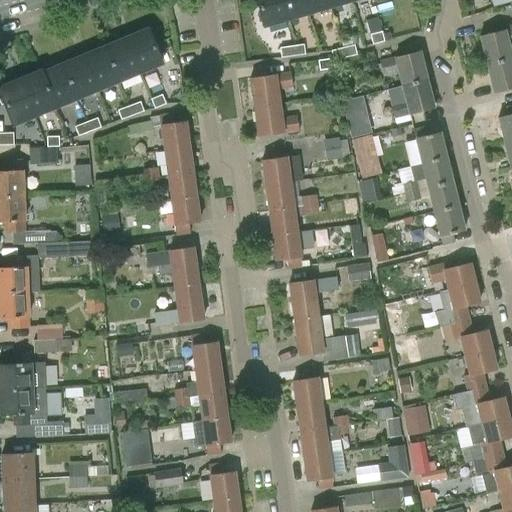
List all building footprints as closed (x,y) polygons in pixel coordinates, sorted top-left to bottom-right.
[(276,0),(254,0),(263,27),(282,21),(276,0)] [(276,0),(282,21),(304,15),(300,0),(276,0)] [(325,0),(300,0),(304,15),(328,8),(325,0)] [(511,27),(479,36),(486,65),(511,58),(507,45),(511,43),(511,27)] [(161,64),(153,44),(155,43),(151,31),(148,32),(147,29),(126,38),(140,73),(161,64)] [(369,35),(372,45),(384,42),(381,32),(369,35)] [(140,73),(126,38),(104,47),(119,82),(140,73)] [(304,54),(303,45),(289,46),(292,56),(304,54)] [(356,55),(354,45),(339,49),(342,58),(356,55)] [(279,48),(280,58),(292,56),(289,46),(279,48)] [(119,82),(104,47),(83,55),(97,90),(119,82)] [(330,51),(333,61),(342,58),(339,49),(330,51)] [(401,87),(426,80),(419,52),(379,62),(383,77),(397,73),(401,87)] [(97,90),(83,55),(62,64),(76,99),(97,90)] [(332,69),(330,58),(317,60),(319,71),(332,69)] [(511,63),(511,58),(486,65),(493,93),(511,88),(511,63)] [(76,99),(62,64),(41,72),(55,108),(76,99)] [(55,108),(41,72),(41,71),(19,80),(34,116),(55,108)] [(253,108),(278,104),(289,103),(287,89),(292,88),(289,73),(249,78),(253,108)] [(34,116),(19,80),(0,87),(0,94),(12,125),(34,116)] [(426,80),(401,87),(386,90),(393,119),(433,109),(426,80)] [(166,104),(161,94),(150,99),(154,109),(166,104)] [(143,112),(140,102),(128,106),(132,116),(143,112)] [(278,104),(253,108),(257,137),(298,131),(295,116),(280,118),(278,104)] [(503,143),(511,140),(511,105),(504,107),(506,116),(497,118),(503,143)] [(121,120),(132,116),(128,106),(117,110),(121,120)] [(164,152),(188,148),(184,123),(174,124),(172,113),(159,115),(159,116),(148,117),(149,121),(126,126),(128,136),(152,131),(151,128),(160,126),(164,152)] [(352,136),(368,132),(363,114),(347,118),(352,136)] [(101,128),(97,118),(85,122),(89,132),(101,128)] [(89,132),(85,122),(74,126),(78,136),(89,132)] [(421,164),(445,158),(439,133),(428,135),(425,126),(412,130),(421,164)] [(0,145),(13,145),(13,133),(0,133),(0,145)] [(59,146),(59,136),(46,137),(46,147),(59,146)] [(338,138),(322,140),(326,161),(341,158),(341,157),(349,156),(346,140),(339,141),(338,138)] [(511,140),(503,143),(509,167),(511,166),(511,140)] [(56,147),(28,148),(29,165),(57,164),(56,147)] [(264,186),(289,183),(302,181),(299,156),(296,156),(295,151),(285,152),(284,147),(270,149),(272,159),(261,161),(264,186)] [(188,148),(164,152),(167,176),(191,173),(188,148)] [(358,159),(363,178),(382,173),(377,154),(358,159)] [(427,188),(451,182),(445,158),(421,164),(427,188)] [(0,196),(22,196),(21,171),(22,171),(22,160),(1,161),(1,172),(0,171),(0,196)] [(74,164),(75,183),(90,182),(89,163),(74,164)] [(157,168),(142,170),(143,180),(158,177),(157,168)] [(195,197),(191,173),(167,176),(170,201),(195,197)] [(159,186),(158,177),(143,180),(144,188),(159,186)] [(373,193),(371,179),(359,182),(361,195),(373,193)] [(404,194),(418,190),(415,181),(401,185),(404,194)] [(433,212),(457,206),(451,182),(427,188),(433,212)] [(289,183),(264,186),(268,211),(292,207),(305,205),(317,203),(315,195),(301,197),(301,193),(290,194),(289,183)] [(106,204),(103,185),(92,186),(95,206),(106,204)] [(406,202),(420,199),(418,190),(404,194),(406,202)] [(0,222),(3,222),(4,233),(24,232),(24,222),(23,222),(22,196),(0,196),(0,222)] [(195,197),(170,201),(175,236),(190,234),(188,224),(198,223),(195,197)] [(305,205),(306,215),(318,213),(317,203),(305,205)] [(457,206),(433,212),(440,241),(436,242),(437,247),(441,246),(454,243),(452,234),(463,231),(457,206)] [(292,207),(268,211),(271,236),(296,233),(292,207)] [(119,232),(116,215),(101,217),(103,234),(119,232)] [(402,219),(403,221),(404,226),(413,224),(412,219),(411,217),(402,219)] [(353,257),(365,256),(363,244),(361,244),(358,225),(348,227),(353,257)] [(296,233),(271,236),(275,261),(285,260),(287,269),(300,267),(298,250),(313,248),(310,230),(296,233)] [(103,245),(120,243),(119,234),(102,236),(103,245)] [(36,243),(37,256),(37,258),(67,257),(67,242),(56,243),(46,243),(36,243)] [(173,288),(197,284),(192,248),(166,252),(145,255),(147,268),(157,266),(159,276),(172,274),(173,288)] [(374,251),(377,263),(387,260),(385,248),(374,251)] [(0,293),(29,292),(39,292),(37,258),(37,256),(5,257),(5,268),(0,268),(0,293)] [(472,269),(470,269),(468,264),(455,267),(454,260),(427,267),(431,284),(444,281),(446,290),(473,283),(472,278),(474,277),(472,269)] [(368,263),(345,266),(348,282),(370,279),(368,263)] [(293,319),(316,316),(313,293),(338,290),(336,277),(311,280),(288,283),(293,319)] [(477,287),(474,288),(473,283),(446,290),(451,308),(445,309),(445,310),(436,312),(440,327),(469,319),(465,305),(478,302),(477,297),(479,296),(477,287)] [(197,284),(173,288),(177,310),(153,313),(154,323),(155,326),(178,323),(179,324),(202,321),(197,284)] [(103,310),(103,288),(85,288),(85,310),(103,310)] [(0,319),(7,319),(8,329),(29,328),(28,318),(27,318),(27,309),(30,309),(29,292),(0,293),(0,319)] [(375,309),(358,312),(360,321),(368,320),(370,338),(379,337),(375,309)] [(319,339),(316,316),(293,319),(298,356),(321,352),(321,351),(345,348),(346,357),(355,356),(352,335),(319,339)] [(389,321),(392,336),(409,332),(405,317),(389,321)] [(463,357),(490,350),(485,330),(472,333),(469,319),(440,327),(444,342),(453,339),(453,340),(459,339),(463,357)] [(70,339),(69,336),(61,337),(60,324),(35,325),(36,341),(70,339)] [(194,371),(219,368),(216,342),(204,343),(203,334),(189,336),(191,345),(194,371)] [(33,341),(33,353),(71,352),(70,339),(36,341),(33,341)] [(130,343),(116,345),(118,356),(132,354),(130,343)] [(490,350),(463,357),(458,358),(462,376),(466,392),(486,387),(482,372),(495,369),(490,350)] [(0,390),(31,389),(45,388),(43,363),(31,363),(30,352),(8,353),(9,363),(0,363),(0,390)] [(371,361),(373,373),(390,370),(387,358),(371,361)] [(56,382),(56,364),(47,364),(46,382),(56,382)] [(295,406),(320,403),(315,367),(301,369),(302,379),(292,381),(295,406)] [(188,397),(198,396),(223,393),(219,368),(194,371),(196,382),(185,383),(186,388),(173,390),(174,399),(188,397)] [(397,379),(400,394),(409,392),(407,377),(397,379)] [(480,424),(507,417),(502,398),(490,401),(486,387),(466,392),(470,407),(476,406),(480,424)] [(0,415),(11,415),(12,426),(15,426),(32,426),(32,437),(62,436),(62,432),(68,432),(67,423),(62,423),(62,421),(47,422),(46,412),(32,413),(31,389),(0,390),(0,415)] [(145,389),(113,393),(115,406),(146,402),(145,389)] [(61,411),(59,391),(47,392),(48,412),(61,411)] [(201,421),(226,418),(223,393),(198,396),(201,421)] [(190,406),(188,397),(174,399),(168,400),(169,409),(190,406)] [(320,403),(295,406),(299,431),(324,428),(320,403)] [(407,436),(428,432),(423,406),(402,409),(407,436)] [(374,421),(385,419),(391,418),(390,408),(373,410),(374,421)] [(116,425),(124,425),(123,413),(115,414),(116,425)] [(86,435),(109,434),(109,415),(85,416),(86,435)] [(346,415),(331,418),(333,427),(348,425),(346,415)] [(400,436),(398,417),(391,418),(385,419),(388,438),(400,436)] [(507,417),(480,424),(485,442),(460,448),(464,463),(503,454),(499,440),(511,437),(507,417)] [(230,443),(226,418),(201,421),(192,422),(196,448),(205,447),(206,456),(220,454),(219,445),(230,443)] [(324,428),(299,431),(302,456),(327,452),(341,450),(339,440),(340,439),(340,434),(354,432),(353,425),(348,425),(333,427),(324,428)] [(120,432),(120,433),(124,466),(150,463),(146,429),(120,432)] [(415,475),(429,472),(423,442),(409,445),(415,475)] [(379,482),(410,478),(403,445),(386,448),(388,463),(377,465),(379,482)] [(332,487),(327,452),(302,456),(306,481),(316,480),(318,489),(332,487)] [(2,479),(32,478),(31,453),(1,454),(2,479)] [(497,491),(511,487),(511,466),(506,468),(503,454),(464,463),(464,464),(467,474),(474,473),(475,476),(481,475),(485,493),(497,490),(497,491)] [(89,462),(68,462),(68,477),(86,477),(108,476),(108,466),(89,467),(89,462)] [(212,501),(238,497),(234,472),(223,474),(221,464),(207,466),(212,501)] [(153,472),(153,475),(146,476),(148,489),(155,488),(182,484),(180,469),(153,472)] [(446,478),(444,469),(415,475),(417,484),(446,478)] [(68,488),(86,488),(86,477),(68,477),(68,488)] [(32,478),(2,479),(3,506),(33,506),(32,478)] [(374,488),(374,505),(402,504),(402,487),(374,488)] [(511,511),(511,487),(497,491),(501,509),(496,510),(496,511),(511,511)] [(431,507),(428,490),(418,492),(421,509),(431,507)] [(370,492),(343,496),(345,506),(371,503),(370,492)] [(141,496),(128,498),(130,511),(144,509),(141,496)] [(239,511),(238,497),(212,501),(213,511),(239,511)] [(310,511),(335,511),(334,497),(319,499),(321,509),(310,510),(310,511)] [(112,511),(120,511),(121,511),(120,498),(111,499),(112,511)] [(47,511),(47,503),(37,503),(36,511),(47,511)]
